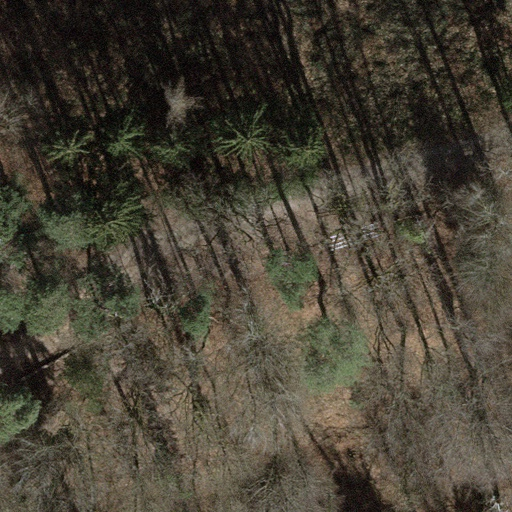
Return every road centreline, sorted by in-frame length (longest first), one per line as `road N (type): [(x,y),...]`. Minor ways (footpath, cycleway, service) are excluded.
road 1 (track): [(116,287),(252,228),(511,140)]
road 2 (track): [(116,287),(0,364)]
